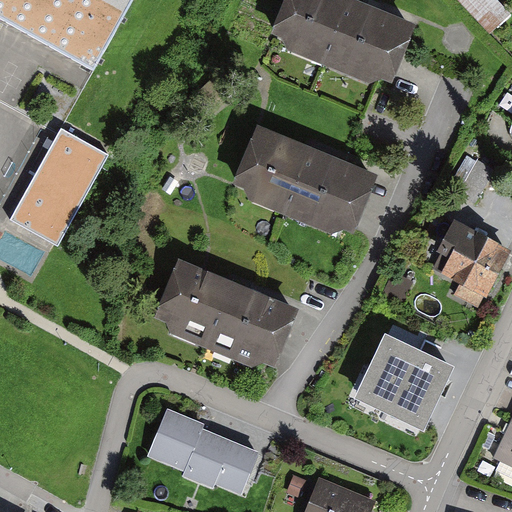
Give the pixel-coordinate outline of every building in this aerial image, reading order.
[(0,0),(0,15),(99,65),(131,0),(0,0)] [(398,102),(429,32),(355,0),(295,0),(274,49),(325,71),(321,80),(332,84),(336,75),(398,102)] [(455,0),(489,36),(510,17),(494,0),(455,0)] [(361,253),(390,186),(267,133),(238,199),(285,219),(280,230),(297,237),(301,227),(361,253)] [(453,208),(472,220),(498,179),(478,167),(453,208)] [(488,302),(511,255),(511,249),(452,219),(441,240),(454,247),(440,274),(469,289),(463,302),(474,307),(479,297),(488,302)] [(275,372),(302,309),(183,257),(155,322),(198,341),(192,354),(208,361),(214,346),(275,372)] [(355,395),(422,427),(453,362),(386,330),(355,395)] [(183,478),(215,491),(217,486),(243,497),(261,450),(204,427),(206,423),(168,408),(150,454),(186,469),(183,478)] [(511,421),(494,457),(511,466),(511,421)] [(287,492),(301,498),(308,481),(294,476),(287,492)] [(303,511),(373,511),(378,501),(318,477),(303,511)]
